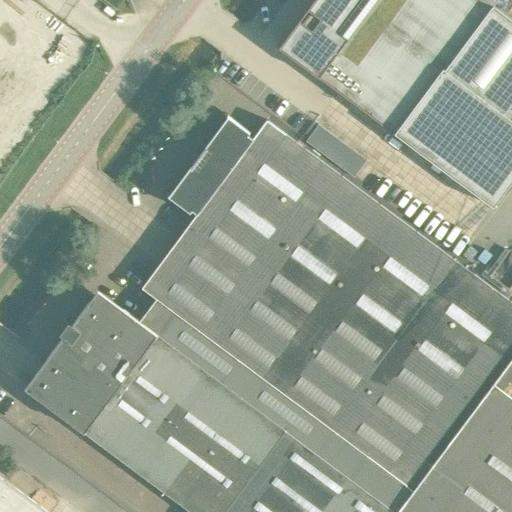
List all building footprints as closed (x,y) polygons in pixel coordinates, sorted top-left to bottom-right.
[(0,0),(0,90),(0,91),(10,83),(0,77),(3,74),(0,73),(0,19),(5,15),(17,16),(18,0),(0,0)] [(511,19),(493,5),(496,0),(314,0),(279,47),(329,84),(492,206),(511,179),(511,19)] [(60,66),(64,60),(57,41),(51,37),(50,19),(48,14),(35,15),(35,24),(25,28),(13,20),(15,25),(31,35),(19,39),(37,51),(36,51),(36,64),(40,73),(25,74),(17,85),(24,85),(25,106),(25,105),(15,120),(0,120),(0,151),(5,155),(35,110),(37,116),(61,80),(60,66)] [(46,359),(25,387),(50,406),(51,407),(64,417),(191,511),(511,511),(511,302),(273,125),(266,120),(252,139),(247,135),(249,132),(227,116),(168,196),(189,213),(192,209),(197,213),(183,232),(157,267),(142,287),(157,298),(140,321),(123,308),(115,319),(90,300),(89,301),(46,359)] [(319,125),(307,141),(354,176),(366,160),(319,125)] [(0,511),(48,511),(0,476),(0,511)]
